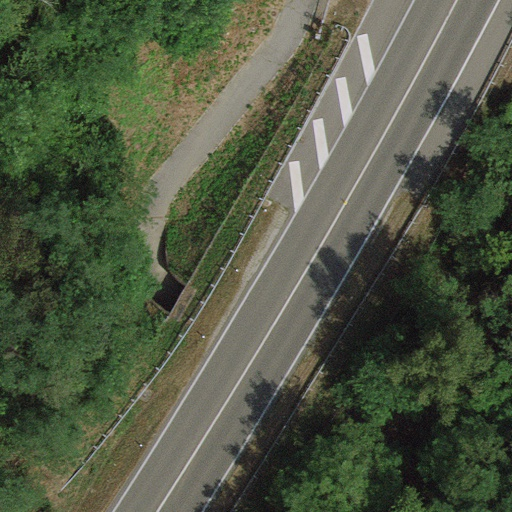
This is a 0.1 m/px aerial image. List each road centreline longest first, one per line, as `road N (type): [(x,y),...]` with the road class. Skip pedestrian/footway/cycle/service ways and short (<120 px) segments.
road 1 (track): [(511,353),(476,382),(409,413),(344,408),(173,300),(143,261),(149,205),(260,69),(296,0)]
road 2 (trunk): [(154,511),(278,314),(455,0)]
